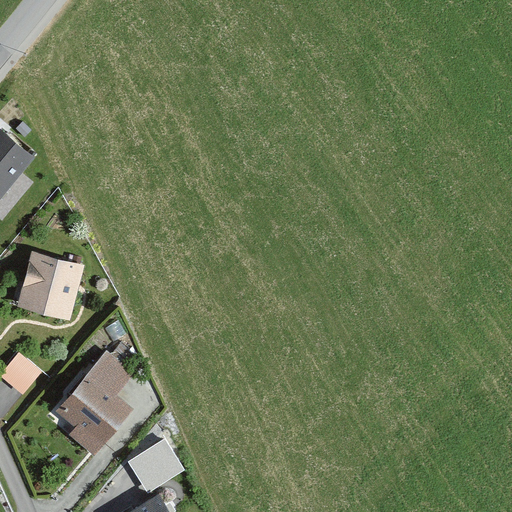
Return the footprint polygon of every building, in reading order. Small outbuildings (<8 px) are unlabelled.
[(0,122),(0,176),(27,146),(0,122)] [(22,238),(6,295),(66,311),(81,255),(22,238)] [(97,342),(49,397),(83,442),(122,398),(108,386),(125,366),(97,342)] [(0,369),(24,390),(44,368),(20,347),(0,369)] [(165,511),(148,484),(106,509),(107,511),(165,511)]
